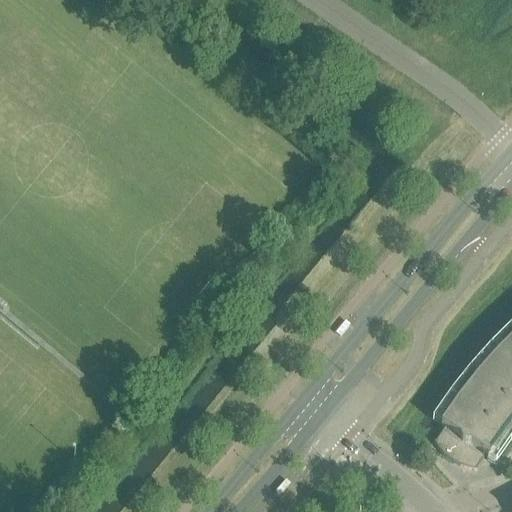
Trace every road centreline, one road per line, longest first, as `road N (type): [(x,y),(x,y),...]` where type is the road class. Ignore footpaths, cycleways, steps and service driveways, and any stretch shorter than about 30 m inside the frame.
road 1 (tertiary): [(511,153),(302,402)]
road 2 (tertiary): [(319,416),(511,195)]
road 3 (residential): [(433,511),(319,416)]
road 4 (tertiary): [(302,402),(209,511)]
road 5 (tertiary): [(237,511),(319,416)]
